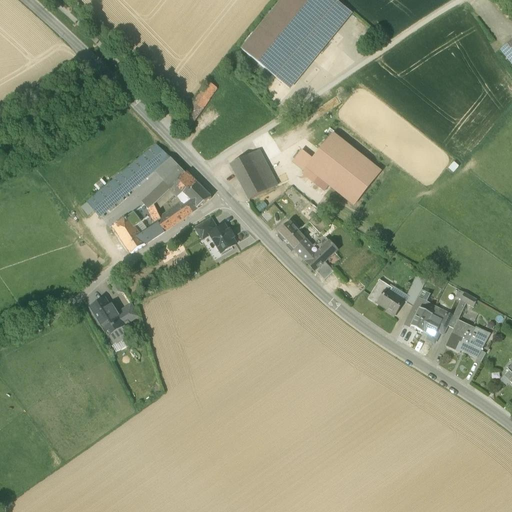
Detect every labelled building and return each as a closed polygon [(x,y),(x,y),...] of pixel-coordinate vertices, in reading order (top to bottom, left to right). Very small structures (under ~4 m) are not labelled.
[(333,0),(282,0),(242,51),(276,78),(314,31),(337,3),(333,0)] [(337,3),(314,31),(327,42),(343,23),(350,14),(337,3)] [(314,31),(276,78),(289,89),(327,42),(314,31)] [(511,42),(511,41),(500,51),(504,55),(511,48),(511,42)] [(217,89),(208,82),(199,94),(208,101),(217,89)] [(199,94),(182,120),(191,126),(208,101),(199,94)] [(382,175),(332,137),(306,171),(355,209),(382,175)] [(179,168),(157,146),(140,160),(152,174),(157,170),(168,180),(179,168)] [(259,151),(231,165),(249,200),(277,186),(259,151)] [(140,160),(122,174),(133,189),(136,187),(152,174),(140,160)] [(452,169),(457,173),(462,166),(457,162),(452,169)] [(168,180),(165,184),(168,186),(157,197),(160,201),(162,203),(170,194),(169,193),(186,174),(179,168),(168,180)] [(122,174),(110,184),(121,199),(133,189),(122,174)] [(197,185),(186,174),(169,193),(170,194),(172,193),(174,195),(179,190),(186,197),(197,185)] [(121,199),(110,184),(84,206),(91,215),(96,220),(121,199)] [(197,185),(186,197),(185,200),(185,202),(185,204),(191,213),(211,199),(197,185)] [(145,198),(136,187),(133,189),(141,201),(145,198)] [(150,200),(146,197),(145,198),(141,201),(148,211),(160,201),(157,197),(155,196),(150,200)] [(320,211),(310,203),(300,212),(309,222),(317,214),(320,211)] [(185,204),(177,208),(161,219),(162,219),(161,220),(157,222),(158,225),(164,232),(191,213),(185,204)] [(91,215),(84,206),(77,212),(84,221),(91,215)] [(128,218),(113,228),(119,236),(134,229),(139,224),(135,217),(136,216),(135,214),(141,208),(128,218)] [(145,213),(141,208),(135,214),(136,216),(135,217),(139,224),(147,217),(145,213)] [(161,220),(153,208),(147,212),(155,224),(157,222),(161,220)] [(147,212),(145,213),(147,217),(153,228),(158,225),(157,222),(155,224),(147,212)] [(300,213),(293,219),(300,230),(307,223),(300,213)] [(328,226),(317,214),(309,222),(320,234),(328,226)] [(211,220),(195,229),(202,240),(210,235),(209,235),(217,230),(211,220)] [(289,223),(279,232),(287,242),(294,235),(290,230),(293,227),(289,223)] [(153,228),(140,236),(146,244),(164,232),(158,225),(153,228)] [(217,230),(209,235),(210,235),(221,254),(236,245),(232,239),(234,238),(230,231),(228,232),(224,226),(217,230)] [(134,229),(119,236),(131,255),(146,244),(140,236),(134,229)] [(297,233),(294,235),(287,242),(294,250),(305,241),(297,233)] [(314,250),(305,241),(294,250),(314,272),(315,272),(324,263),(337,251),(333,246),(332,244),(331,245),(325,238),(314,250)] [(324,263),(315,272),(324,281),(333,272),(324,263)] [(115,279),(108,283),(114,293),(120,289),(115,279)] [(447,283),(439,279),(436,286),(443,291),(447,283)] [(390,288),(380,282),(368,300),(378,307),(379,305),(388,311),(388,310),(395,314),(404,302),(388,291),(390,288)] [(413,289),(406,304),(413,308),(417,299),(420,293),(413,289)] [(477,301),(464,293),(460,301),(466,304),(473,309),(477,301)] [(424,303),(417,299),(413,308),(405,323),(411,326),(419,311),(420,311),(424,303)] [(105,300),(90,309),(106,333),(114,328),(108,318),(117,313),(112,305),(109,307),(105,300)] [(452,318),(448,327),(453,330),(457,321),(458,321),(466,304),(460,301),(452,318)] [(131,306),(118,314),(125,326),(138,317),(131,306)] [(440,312),(434,309),(431,317),(436,319),(440,312)] [(420,311),(419,311),(411,326),(410,329),(415,332),(416,330),(423,333),(431,317),(420,311)] [(118,314),(117,313),(108,318),(114,328),(116,331),(125,326),(118,314)] [(445,319),(443,323),(442,322),(437,332),(444,335),(448,327),(452,318),(447,315),(447,316),(446,315),(444,318),(445,319)] [(436,319),(431,317),(423,333),(428,336),(434,338),(437,332),(442,322),(436,319)] [(458,321),(457,321),(453,330),(445,347),(459,354),(460,352),(464,354),(475,329),(472,328),(458,321)] [(490,335),(475,328),(475,329),(464,354),(476,360),(481,352),(490,335)] [(476,360),(476,361),(481,364),(486,354),(481,352),(476,360)]
